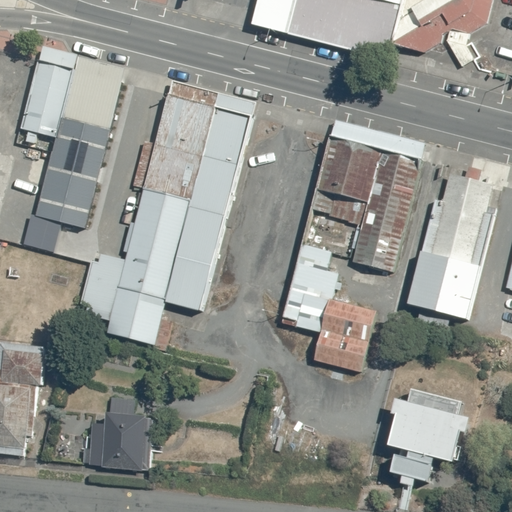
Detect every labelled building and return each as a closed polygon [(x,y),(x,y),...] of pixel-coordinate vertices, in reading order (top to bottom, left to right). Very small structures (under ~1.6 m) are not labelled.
[(240,0),(237,13),(373,48),(378,25),(404,32),(469,0),(240,0)] [(38,124),(58,49),(21,39),(0,114),(38,124)] [(111,64),(58,49),(38,124),(18,197),(71,211),(111,64)] [(202,91),(149,76),(104,243),(79,236),(64,293),(89,300),(86,310),(139,325),(147,293),(202,91)] [(240,101),(202,91),(147,293),(185,303),(240,101)] [(384,142),(315,124),(287,227),(356,246),(384,142)] [(490,168),(425,150),(387,291),(452,309),(490,168)] [(511,293),(511,172),(473,314),(504,323),(511,293)] [(318,244),(285,235),(267,301),(300,310),(318,244)] [(363,296),(311,283),(295,344),(346,358),(363,296)] [(0,452),(31,456),(37,386),(56,388),(57,386),(60,350),(5,345),(2,381),(2,384),(0,383),(0,452)] [(452,400),(388,382),(373,438),(437,455),(452,400)] [(147,400),(114,396),(111,416),(99,415),(97,434),(95,433),(92,465),(154,471),(160,416),(145,414),(147,400)]
